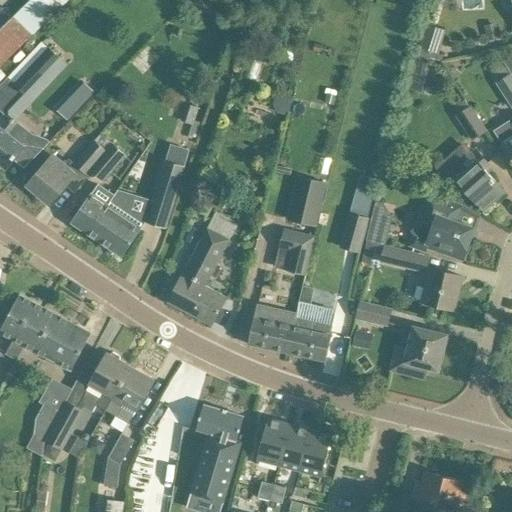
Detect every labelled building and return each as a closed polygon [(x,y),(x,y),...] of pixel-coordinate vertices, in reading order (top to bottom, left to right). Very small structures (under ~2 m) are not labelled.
[(22,0),(10,12),(35,38),(73,0),(22,0)] [(6,8),(0,13),(0,47),(17,64),(40,42),(35,38),(10,12),(6,8)] [(496,23),(484,25),(487,40),(500,38),(496,23)] [(440,48),(446,30),(426,24),(420,42),(440,48)] [(28,96),(61,60),(48,48),(15,84),(28,96)] [(511,52),(503,58),(511,72),(511,52)] [(490,67),(499,82),(511,102),(511,74),(502,59),(490,67)] [(94,95),(84,85),(58,113),(67,122),(94,95)] [(327,93),(325,102),(335,105),(337,96),(327,93)] [(288,116),(292,99),(275,94),(273,104),(278,112),(288,116)] [(455,106),(460,114),(458,115),(473,138),(485,130),(470,107),(465,100),(455,106)] [(187,104),(181,121),(194,124),(199,108),(187,104)] [(25,168),(49,142),(17,121),(9,115),(6,114),(4,117),(0,121),(0,162),(7,168),(13,159),(25,168)] [(511,118),(494,131),(503,145),(511,159),(511,118)] [(95,141),(106,150),(90,170),(103,181),(125,155),(101,134),(95,141)] [(87,174),(90,170),(106,150),(95,141),(94,140),(75,163),(87,174)] [(165,160),(153,200),(172,206),(185,167),(190,149),(171,143),(165,160)] [(454,183),(457,179),(483,208),(503,191),(483,168),(488,164),(476,151),(464,163),(460,159),(445,173),(454,183)] [(50,203),(63,188),(71,179),(68,176),(71,172),(53,157),(28,185),(50,203)] [(376,184),(377,179),(361,174),(360,179),(356,193),(372,198),(376,184)] [(287,221),(316,228),(326,183),(297,176),(287,221)] [(98,184),(72,222),(96,238),(109,220),(99,214),(106,204),(108,205),(114,195),(98,184)] [(118,212),(131,193),(118,189),(114,195),(108,205),(118,212)] [(372,198),(356,193),(350,213),(341,245),(360,251),(369,218),(374,198),(372,198)] [(425,251),(427,246),(462,259),(474,227),(457,221),(462,206),(429,194),(418,225),(411,232),(412,233),(408,245),(425,251)] [(208,217),(213,207),(197,198),(191,209),(208,217)] [(373,213),(367,239),(386,244),(393,217),(384,202),(376,201),(373,213)] [(109,220),(96,238),(122,255),(141,227),(118,212),(108,205),(106,204),(99,214),(109,220)] [(284,228),(279,248),(295,252),(290,271),(306,275),(315,236),(284,228)] [(229,241),(207,230),(206,229),(177,283),(168,301),(212,324),(221,306),(226,298),(205,287),(229,241)] [(411,267),(414,252),(415,251),(386,244),(367,239),(361,264),(371,267),(374,258),(382,260),(411,267)] [(423,266),(422,272),(419,283),(427,285),(423,301),(454,309),(462,276),(423,266)] [(357,276),(352,298),(362,300),(368,278),(357,276)] [(82,351),(91,333),(45,308),(20,295),(10,312),(0,331),(14,339),(6,354),(17,360),(25,345),(71,370),(82,351)] [(388,324),(392,308),(361,300),(357,316),(388,324)] [(326,361),(330,341),(334,326),(333,326),(335,314),(332,309),(299,302),(296,314),(293,324),(288,352),(326,361)] [(249,344),(288,352),(293,324),(296,314),(260,306),(258,317),(255,316),(249,344)] [(447,335),(428,330),(414,326),(409,348),(397,345),(391,370),(420,377),(423,366),(439,369),(447,335)] [(371,349),(374,333),(357,329),(353,345),(371,349)] [(106,409),(131,367),(107,353),(97,371),(91,382),(77,407),(82,410),(84,407),(92,412),(96,404),(106,409)] [(137,409),(144,397),(154,380),(131,367),(106,409),(116,416),(124,402),(137,409)] [(59,414),(72,389),(52,378),(39,402),(44,405),(36,419),(34,435),(45,440),(59,414)] [(82,410),(77,407),(71,404),(64,416),(59,414),(45,440),(49,444),(62,450),(63,451),(84,411),(82,410)] [(192,493),(187,508),(201,511),(220,511),(241,442),(237,440),(244,417),(204,405),(197,430),(209,433),(191,493),(192,493)] [(268,419),(257,459),(279,464),(290,424),(268,419)] [(290,424),(279,464),(301,470),(311,430),(290,424)] [(311,430),(301,470),(322,476),(333,436),(311,430)] [(117,488),(121,464),(134,440),(122,434),(109,458),(104,485),(117,488)] [(140,459),(138,479),(158,481),(160,462),(140,459)] [(461,491),(464,480),(426,471),(423,482),(417,480),(412,499),(417,500),(413,511),(469,511),(474,494),(461,491)] [(263,481),(260,489),(272,492),(274,484),(263,481)] [(274,484),(272,492),(284,495),(286,487),(274,484)] [(296,487),(294,495),(306,498),(308,490),(296,487)] [(260,489),(258,497),(270,500),(272,492),(260,489)] [(38,490),(36,511),(45,511),(48,491),(38,490)] [(272,492),(270,500),(282,503),(284,495),(272,492)] [(102,499),(100,511),(122,511),(124,502),(102,499)] [(292,501),(290,509),(302,511),(304,504),(292,501)]
